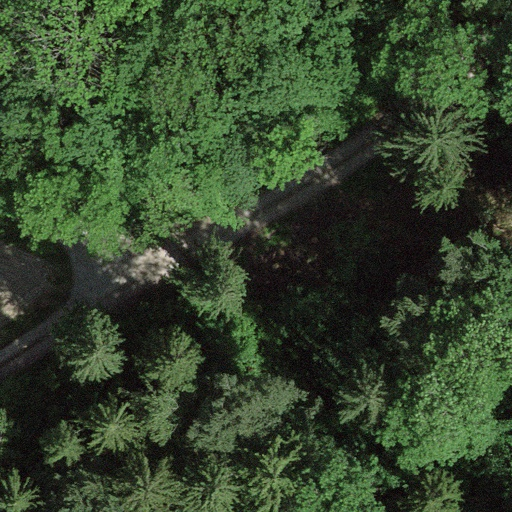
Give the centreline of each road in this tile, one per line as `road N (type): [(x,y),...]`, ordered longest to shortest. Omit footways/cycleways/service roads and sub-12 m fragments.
road 1 (track): [(0,398),(191,250),(404,156),(511,59)]
road 2 (track): [(0,201),(191,250)]
